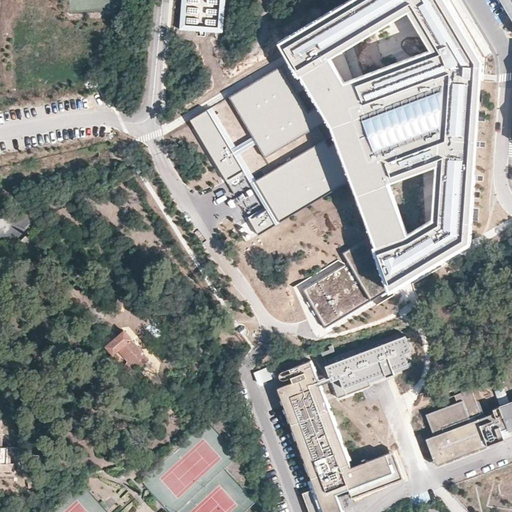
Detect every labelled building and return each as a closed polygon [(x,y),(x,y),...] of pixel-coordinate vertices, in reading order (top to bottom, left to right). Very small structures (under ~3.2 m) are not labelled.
[(222,31),(224,0),(182,0),(180,28),(222,31)] [(349,183),(369,238),(387,290),(388,293),(467,243),(484,55),(455,0),(376,0),(286,62),(329,129),(349,183)] [(511,0),(498,0),(511,22),(511,0)] [(329,129),(286,62),(189,121),(258,235),(349,183),(329,129)] [(238,227),(246,242),(258,236),(249,220),(238,227)] [(387,290),(369,238),(345,252),(350,261),(303,289),(325,326),(372,300),(387,290)] [(148,356),(124,329),(106,344),(114,352),(117,350),(126,359),(123,362),(132,371),(148,356)] [(406,335),(326,365),(330,375),(332,380),(338,398),(371,385),(370,382),(368,378),(385,372),(386,376),(395,373),(393,369),(401,366),(397,356),(405,353),(412,350),(406,335)] [(397,356),(401,366),(409,363),(405,353),(397,356)] [(318,379),(310,358),(284,368),(280,369),(279,371),(279,373),(279,375),(280,376),(282,377),(285,377),(291,374),(293,380),(277,386),(315,485),(302,490),(309,511),(344,511),(336,491),(340,489),(348,486),(352,496),(404,476),(393,448),(351,465),(320,384),(318,379)] [(267,365),(253,370),(258,382),(272,376),(267,365)] [(368,378),(370,382),(386,376),(385,372),(368,378)] [(330,375),(318,379),(320,384),(332,380),(330,375)] [(500,403),(510,399),(504,386),(495,389),(500,403)] [(511,398),(510,399),(500,403),(500,404),(493,407),(494,411),(482,415),(471,387),(455,393),(458,400),(426,412),(434,433),(426,436),(437,465),(489,445),(488,443),(505,436),(501,428),(508,425),(510,429),(511,427),(511,398)] [(90,466),(88,456),(73,459),(74,469),(90,466)]
